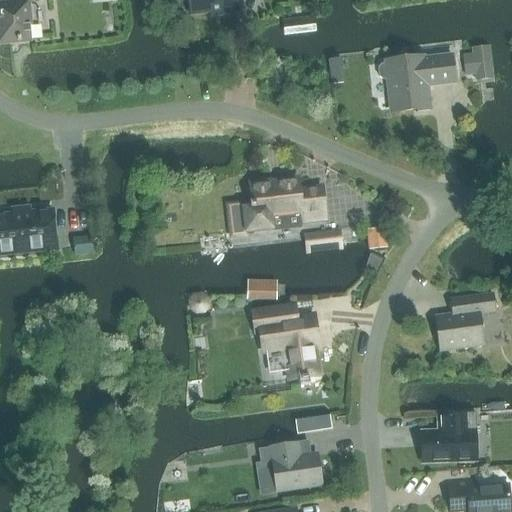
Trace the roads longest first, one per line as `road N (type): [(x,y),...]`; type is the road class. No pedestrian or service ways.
road 1 (residential): [(446,198),(229,112),(192,108),(70,123),(0,103)]
road 2 (residential): [(378,511),(369,367),(397,282),(446,198)]
